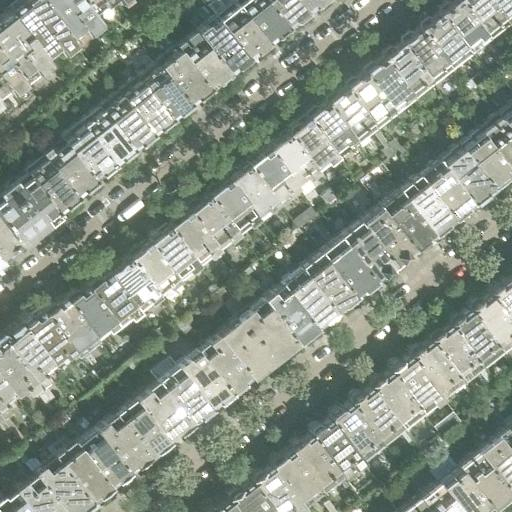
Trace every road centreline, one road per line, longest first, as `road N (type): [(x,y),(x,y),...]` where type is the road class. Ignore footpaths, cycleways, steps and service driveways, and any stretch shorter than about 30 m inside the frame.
road 1 (residential): [(381,0),(0,299)]
road 2 (residential): [(511,217),(138,511)]
